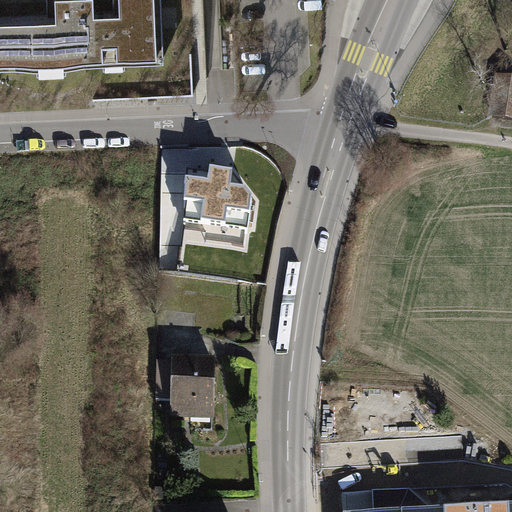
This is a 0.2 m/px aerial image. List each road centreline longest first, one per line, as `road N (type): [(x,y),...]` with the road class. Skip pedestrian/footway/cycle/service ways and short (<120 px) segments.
road 1 (secondary): [(339,140),(295,341),(290,511)]
road 2 (residential): [(339,140),(281,126),(0,139)]
road 3 (secondary): [(394,0),(339,140)]
road 4 (track): [(511,142),(377,123)]
